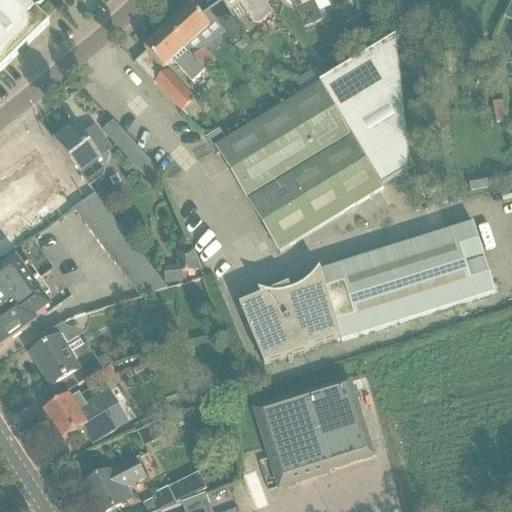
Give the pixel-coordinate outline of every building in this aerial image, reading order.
[(46,0),(0,0),(0,72),(49,25),(36,12),(47,1),(46,0)] [(209,13),(208,14),(223,34),(235,50),(243,44),(244,36),(229,15),(239,8),(249,21),(250,23),(257,24),(271,14),(261,0),(217,0),(221,4),(209,13)] [(294,0),(299,9),(295,11),(304,30),(323,21),(321,18),(319,13),(312,0),(294,0)] [(324,0),(312,0),(319,13),(329,9),(324,0)] [(40,13),(48,21),(56,13),(48,5),(40,13)] [(207,48),(198,39),(209,29),(218,39),(223,34),(208,14),(200,19),(191,9),(189,12),(184,11),(178,17),(177,22),(167,31),(186,50),(192,59),(193,59),(206,72),(215,63),(204,51),(207,48)] [(192,59),(186,50),(167,31),(145,52),(163,71),(172,63),(193,84),(206,72),(193,59),(192,59)] [(319,88),(351,140),(382,192),(409,175),(398,64),(415,63),(413,40),(395,41),(319,88)] [(317,72),(297,80),(300,89),(321,81),(317,72)] [(155,85),(182,115),(194,104),(166,74),(155,85)] [(220,156),(248,202),(351,140),(319,88),(213,152),(217,157),(220,156)] [(67,130),(53,141),(80,177),(82,180),(89,188),(90,189),(103,180),(110,157),(109,155),(112,152),(96,131),(85,139),(77,130),(70,135),(67,130)] [(351,140),(248,202),(279,254),(382,192),(351,140)] [(119,150),(152,186),(162,177),(128,141),(119,150)] [(45,149),(0,181),(0,186),(31,229),(78,195),(45,149)] [(511,176),(500,178),(502,189),(511,187),(511,176)] [(488,178),(470,181),(472,194),(490,191),(488,178)] [(72,210),(83,225),(105,209),(94,195),(72,210)] [(83,225),(95,240),(116,224),(105,209),(83,225)] [(95,240),(106,255),(127,239),(116,224),(95,240)] [(239,307),(264,366),(308,353),(307,350),(341,339),(342,343),(494,295),(473,226),(322,273),(312,281),(303,289),(291,295),(288,287),(265,296),(258,294),(260,298),(239,307)] [(106,255),(118,270),(139,254),(127,239),(106,255)] [(178,269),(164,270),(165,286),(188,285),(187,274),(196,273),(195,252),(177,253),(178,269)] [(118,270),(129,285),(150,269),(139,254),(118,270)] [(0,350),(36,324),(33,321),(49,309),(16,263),(0,273),(0,350)] [(150,269),(129,285),(140,299),(167,290),(150,269)] [(104,373),(97,362),(92,354),(73,365),(70,360),(73,359),(63,343),(60,345),(58,341),(57,341),(32,356),(52,390),(72,378),(78,388),(84,385),(104,373)] [(104,373),(84,385),(89,393),(109,381),(115,378),(110,369),(104,373)] [(252,409),(278,490),(374,460),(350,382),(305,396),(304,392),(252,409)] [(116,432),(96,400),(86,407),(79,395),(70,400),(69,399),(44,415),(62,444),(83,431),(92,447),(116,432)] [(83,488),(96,511),(117,511),(127,507),(120,494),(148,479),(138,459),(83,488)] [(152,502),(143,506),(145,511),(163,511),(176,507),(206,492),(198,476),(168,491),(167,490),(154,496),(152,502)] [(211,511),(205,496),(182,505),(184,511),(211,511)]
